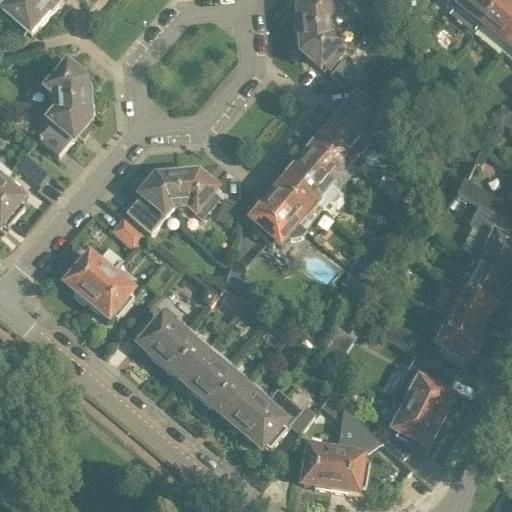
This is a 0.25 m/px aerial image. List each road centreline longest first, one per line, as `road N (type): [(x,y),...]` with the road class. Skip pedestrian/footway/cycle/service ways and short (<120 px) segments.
road 1 (residential): [(237,511),(0,304)]
road 2 (residential): [(0,300),(144,130)]
road 3 (residential): [(244,13),(188,14),(135,76),(144,130)]
road 4 (residential): [(144,130),(197,129),(251,67),(244,13)]
road 5 (residential): [(454,506),(511,395)]
